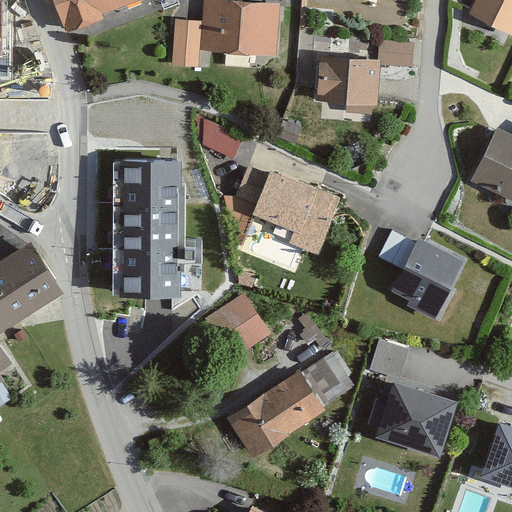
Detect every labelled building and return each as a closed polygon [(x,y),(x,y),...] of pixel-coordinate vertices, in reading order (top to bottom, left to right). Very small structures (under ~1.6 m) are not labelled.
[(49,0),(62,32),(140,0),(49,0)] [(271,55),(275,4),(215,0),(202,0),(198,50),(271,55)] [(511,31),(511,0),(471,0),(464,15),(509,38),(511,31)] [(192,67),(196,22),(172,19),(167,65),(192,67)] [(407,45),(377,43),(376,65),(406,66),(407,45)] [(372,104),(374,60),(314,57),(312,101),(340,102),(340,113),(367,115),(367,104),(372,104)] [(291,144),(296,130),(278,123),(272,137),(291,144)] [(204,141),(236,154),(242,139),(210,126),(204,141)] [(511,136),(511,138),(493,129),(467,180),(511,202),(511,136)] [(177,159),(123,160),(125,288),(179,287),(177,159)] [(317,253),(339,197),(271,171),(269,176),(250,169),(239,198),(258,206),(253,216),(294,232),(290,243),(317,253)] [(458,261),(414,240),(388,292),(408,302),(406,306),(430,318),(458,261)] [(0,329),(56,292),(24,243),(0,258),(0,370),(8,366),(0,354),(0,329)] [(264,331),(241,293),(199,318),(222,355),(264,331)] [(380,335),(371,367),(402,375),(411,344),(380,335)] [(294,376),(292,372),(223,418),(249,457),(354,387),(331,352),(294,376)] [(453,399),(394,381),(379,432),(438,450),(453,399)] [(511,425),(501,421),(483,471),(511,480),(511,425)]
